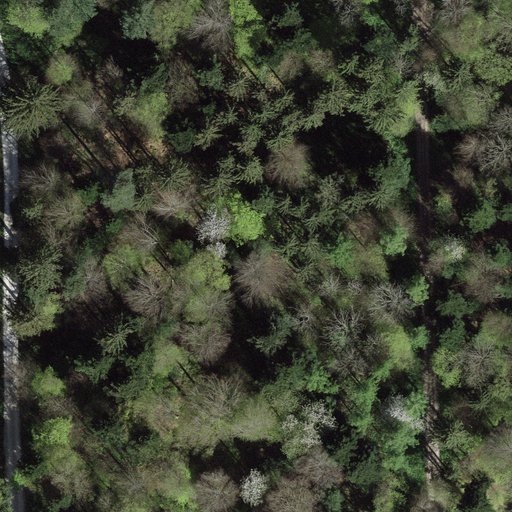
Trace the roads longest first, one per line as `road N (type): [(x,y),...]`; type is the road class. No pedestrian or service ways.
road 1 (track): [(421,0),(437,511)]
road 2 (track): [(0,103),(14,511)]
